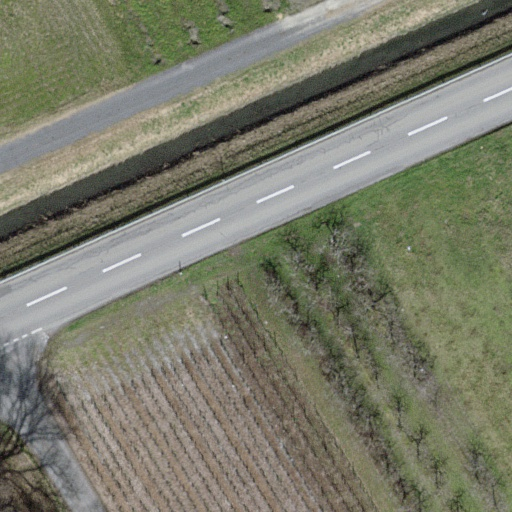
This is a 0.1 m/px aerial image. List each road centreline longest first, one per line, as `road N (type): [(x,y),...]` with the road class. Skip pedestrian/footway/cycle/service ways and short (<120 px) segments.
road 1 (secondary): [(0,318),(511,89)]
road 2 (track): [(0,154),(353,0)]
road 3 (track): [(0,384),(76,511)]
